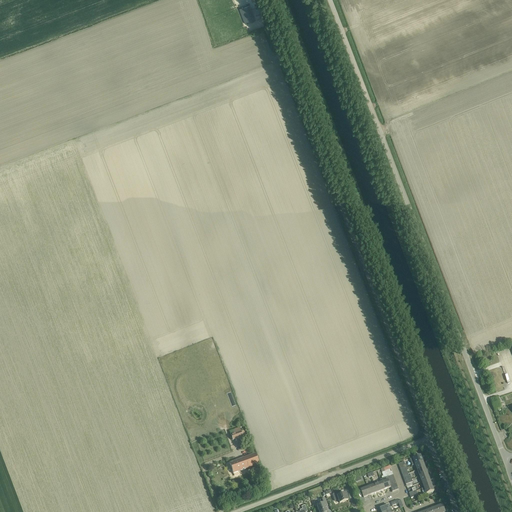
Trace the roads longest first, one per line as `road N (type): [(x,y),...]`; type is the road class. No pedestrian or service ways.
road 1 (unclassified): [(428,439),(266,0)]
road 2 (unclassified): [(495,434),(330,0)]
road 3 (unclassified): [(235,511),(428,439)]
